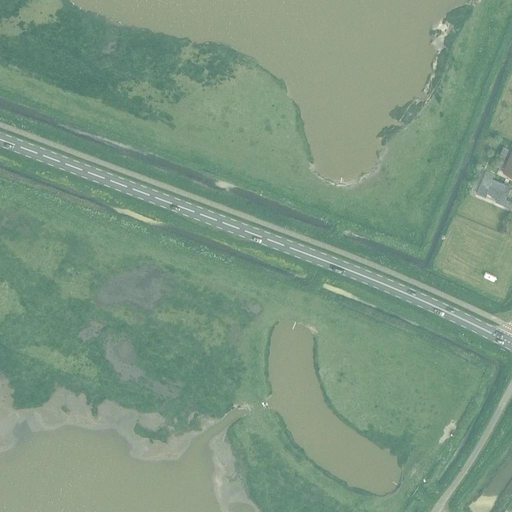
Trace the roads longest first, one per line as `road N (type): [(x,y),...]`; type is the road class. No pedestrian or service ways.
road 1 (primary): [(507,341),(371,278),(0,140)]
road 2 (unclassified): [(434,511),(511,385)]
